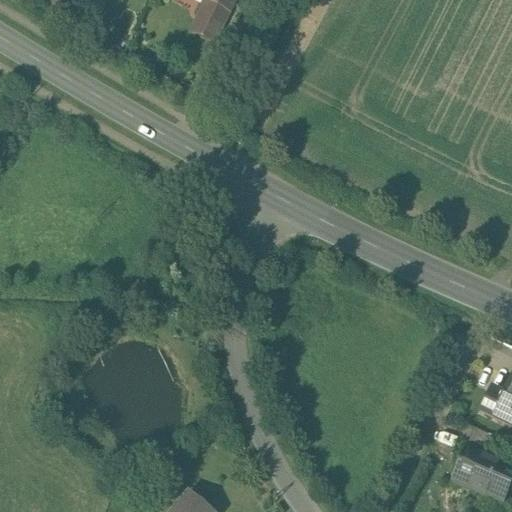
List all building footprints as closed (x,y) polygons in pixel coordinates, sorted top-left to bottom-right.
[(210,0),(209,3),(206,1),(199,17),(221,28),(234,0),(210,0)] [(511,379),(502,399),(492,420),(511,429),(511,379)] [(490,393),(480,414),(492,420),(502,399),(490,393)] [(491,438),(467,428),(460,446),(466,449),(467,449),(483,456),(491,438)] [(483,456),(467,449),(466,449),(451,484),(484,497),(486,491),(504,499),(511,478),(511,462),(502,459),(500,464),(483,456)] [(207,511),(188,495),(173,511),(207,511)]
